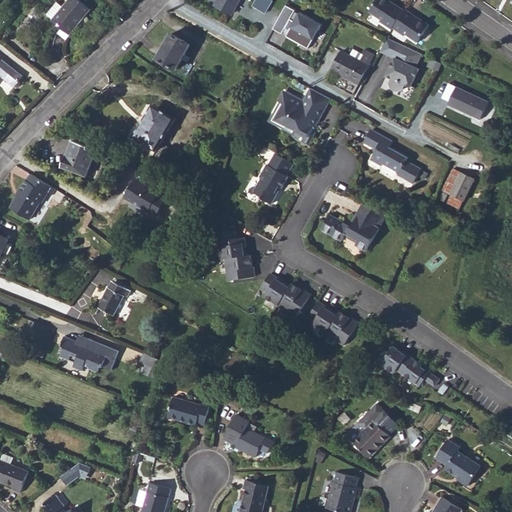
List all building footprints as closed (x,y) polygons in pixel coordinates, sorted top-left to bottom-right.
[(62,27),(69,33),(82,17),(84,18),(91,9),(79,0),(68,0),(52,20),(62,27)] [(217,0),(215,5),(232,14),(239,0),(217,0)] [(272,0),(255,0),(253,6),(266,13),(273,0),(272,0)] [(390,0),(376,0),(370,11),(382,19),(381,20),(393,28),(394,27),(405,9),(390,0)] [(282,33),(295,10),(286,6),(273,29),(282,33)] [(406,8),(405,9),(394,27),(406,34),(407,33),(419,41),(430,24),(406,8)] [(315,40),(323,25),(301,14),(290,35),(310,46),(313,39),(315,40)] [(62,27),(57,33),(65,40),(70,34),(69,33),(62,27)] [(156,59),(176,71),(191,43),(172,32),(156,59)] [(380,51),(394,57),(396,58),(397,59),(393,67),(392,66),(387,76),(392,78),(390,82),(392,89),(397,91),(402,89),(405,84),(410,87),(419,69),(415,68),(422,54),(401,44),(387,37),(380,51)] [(350,55),(360,60),(364,54),(354,48),(350,55)] [(350,55),(341,50),(331,69),(358,83),(374,54),(366,50),(364,54),(360,60),(350,55)] [(0,57),(0,60),(12,70),(13,68),(0,57)] [(442,63),(431,58),(427,65),(438,70),(442,63)] [(0,79),(0,76),(1,75),(14,86),(22,75),(13,68),(12,70),(0,60),(0,79)] [(482,120),(490,101),(456,86),(448,105),(482,120)] [(311,88),(310,87),(303,100),(290,93),(285,103),(283,102),(275,117),(287,123),(295,128),(293,131),(303,137),(306,138),(314,123),(311,122),(315,116),(319,118),(330,98),(311,88)] [(285,103),(290,93),(284,90),(279,100),(281,101),(270,120),(284,127),(287,123),(275,117),(283,102),(285,103)] [(141,122),(133,136),(157,150),(176,118),(152,104),(143,118),(146,119),(143,124),(141,122)] [(319,118),(315,116),(311,122),(314,123),(306,138),(303,137),(302,139),(307,142),(316,126),(315,126),(319,118)] [(391,141),(371,129),(363,142),(374,148),(375,147),(378,148),(376,152),(375,152),(371,159),(381,165),(382,163),(399,172),(397,174),(413,183),(421,168),(406,160),(407,157),(388,147),(391,141)] [(69,146),(62,166),(87,175),(96,149),(75,142),(73,147),(69,146)] [(293,163),(275,152),(268,164),(267,163),(259,176),(260,179),(253,191),(261,196),(260,197),(271,203),(276,194),(275,191),(278,186),(280,187),(281,187),(288,176),(286,175),(293,163)] [(451,194),(464,201),(475,178),(462,171),(461,173),(453,169),(443,190),(451,194)] [(31,174),(27,181),(25,180),(18,190),(20,191),(10,208),(29,219),(39,202),(41,203),(47,192),(51,195),(55,189),(56,188),(31,174)] [(137,210),(140,206),(147,211),(156,216),(167,197),(152,188),(155,182),(151,180),(148,185),(144,182),(143,183),(136,179),(124,197),(132,201),(129,205),(137,210)] [(439,199),(444,202),(448,195),(443,192),(439,199)] [(451,194),(447,203),(460,210),(464,201),(451,194)] [(137,210),(145,215),(147,211),(140,206),(137,210)] [(381,217),(361,206),(349,227),(329,216),(320,232),(342,245),(345,240),(367,252),(380,229),(376,227),(381,217)] [(236,238),(235,230),(216,233),(220,259),(224,259),(246,255),(243,237),(236,238)] [(0,256),(9,238),(0,234),(0,256)] [(246,255),(224,259),(227,280),(255,276),(253,266),(251,266),(249,255),(246,255)] [(285,280),(272,271),(261,286),(268,291),(265,294),(279,304),(291,286),(283,281),(285,280)] [(109,287),(119,293),(123,286),(113,281),(109,287)] [(291,286),(279,304),(297,316),(312,293),(304,288),(303,289),(293,283),(291,286)] [(99,307),(114,315),(125,295),(127,297),(131,291),(123,286),(119,293),(109,287),(99,307)] [(319,301),(309,316),(315,320),(313,324),(326,333),(337,315),(330,311),(331,309),(319,301)] [(337,315),(326,333),(345,345),(359,322),(351,317),(350,318),(340,312),(337,315)] [(61,356),(76,363),(74,366),(83,370),(85,366),(98,372),(100,366),(112,370),(119,351),(79,335),(76,341),(65,336),(61,344),(64,348),(61,356)] [(404,374),(414,359),(402,350),(402,351),(394,346),(382,363),(395,372),(397,369),(404,374)] [(160,359),(169,362),(171,356),(163,352),(160,359)] [(143,363),(146,365),(157,369),(160,360),(147,354),(143,363)] [(414,359),(404,374),(420,386),(426,378),(435,385),(440,379),(430,372),(431,371),(414,359)] [(142,372),(155,378),(157,369),(146,365),(142,372)] [(232,400),(235,394),(227,390),(223,395),(232,400)] [(232,400),(230,403),(238,406),(242,398),(235,394),(232,400)] [(167,416),(197,425),(198,423),(206,425),(211,404),(203,401),(202,404),(173,396),(167,416)] [(353,441),(369,457),(391,435),(390,434),(399,425),(397,423),(392,418),(397,414),(391,408),(386,413),(377,404),(368,414),(367,413),(357,422),(365,429),(353,441)] [(128,433),(134,435),(142,412),(136,409),(128,433)] [(247,427),(250,422),(250,421),(236,414),(224,437),(237,444),(236,446),(255,457),(260,449),(268,453),(274,442),(255,431),(247,427)] [(392,418),(397,423),(401,419),(397,414),(392,418)] [(247,427),(255,431),(258,426),(250,422),(247,427)] [(468,485),(481,465),(458,450),(460,446),(448,438),(436,456),(448,464),(446,466),(459,475),(458,477),(468,485)] [(29,451),(35,454),(38,447),(31,445),(29,451)] [(1,459),(11,464),(14,457),(3,453),(1,459)] [(115,461),(121,463),(123,456),(117,453),(115,461)] [(1,459),(0,459),(0,480),(13,486),(11,489),(20,493),(29,471),(11,464),(1,459)] [(62,476),(68,485),(80,476),(82,478),(85,476),(90,478),(94,467),(81,462),(62,476)] [(349,511),(352,504),(349,503),(351,495),(354,496),(358,497),(361,488),(357,486),(359,477),(337,471),(334,480),(331,479),(330,484),(333,485),(327,508),(342,511),(349,511)] [(239,511),(262,511),(269,484),(245,478),(243,487),(246,488),(239,511)] [(143,506),(141,511),(164,511),(172,488),(150,481),(147,492),(143,506)] [(143,506),(147,492),(142,490),(138,504),(143,506)] [(44,503),(50,511),(82,511),(83,511),(81,511),(73,511),(72,509),(67,511),(66,511),(64,508),(66,506),(57,494),(44,503)] [(436,507),(438,509),(436,511),(460,511),(463,509),(442,496),(436,507)]
